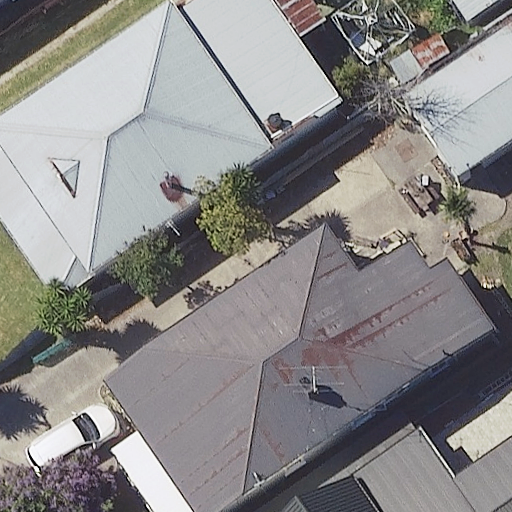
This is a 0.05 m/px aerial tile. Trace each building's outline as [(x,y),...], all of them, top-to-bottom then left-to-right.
[(0,0),(0,19),(27,0),(0,0)] [(348,124),(264,0),(225,0),(0,152),(0,217),(65,314),(348,124)] [(511,0),(444,0),(471,45),(511,21),(511,0)] [(511,156),(511,43),(413,114),(466,189),(511,156)] [(253,511),(501,346),(406,203),(118,396),(149,442),(119,462),(152,511),(253,511)] [(511,511),(511,492),(484,511),(363,511),(349,491),(320,511),(511,511)]
